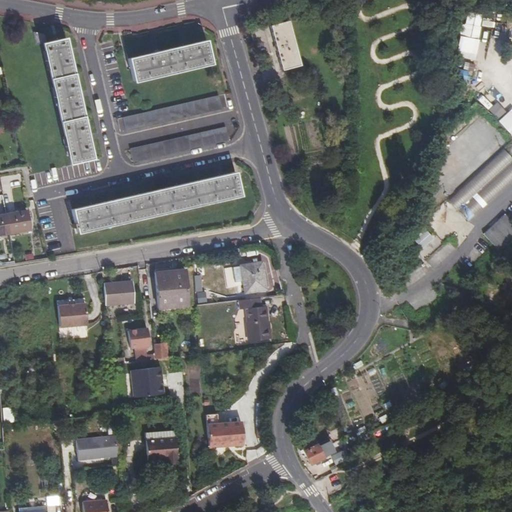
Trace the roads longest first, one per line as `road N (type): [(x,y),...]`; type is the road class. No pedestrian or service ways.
road 1 (residential): [(293,224),(342,253),(361,276),(369,306),(360,334),(289,402),(280,429),(287,457)]
road 2 (residential): [(0,277),(293,224)]
road 3 (residential): [(84,19),(116,178)]
road 4 (residential): [(220,2),(259,146)]
road 5 (residential): [(116,178),(259,146)]
road 6 (residential): [(84,19),(220,2)]
